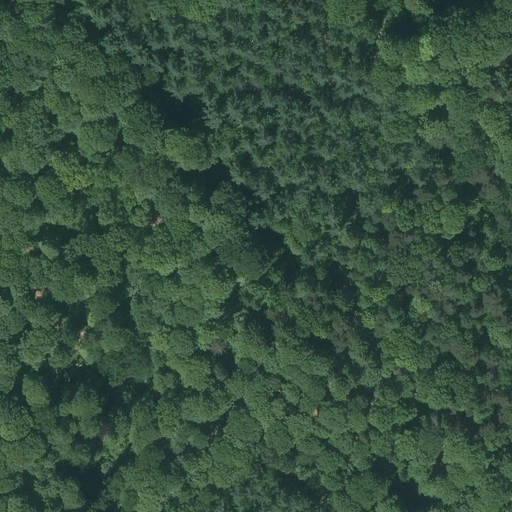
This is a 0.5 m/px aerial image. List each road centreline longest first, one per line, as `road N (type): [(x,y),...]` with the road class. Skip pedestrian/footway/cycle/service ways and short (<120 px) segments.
road 1 (track): [(125,328),(152,230),(189,186),(178,134),(268,99)]
road 2 (track): [(134,370),(151,391),(357,511)]
road 3 (track): [(392,51),(439,110),(511,273)]
road 4 (unknown): [(511,212),(405,0)]
road 5 (track): [(25,511),(65,466),(55,332)]
road 6 (track): [(392,51),(511,9)]
